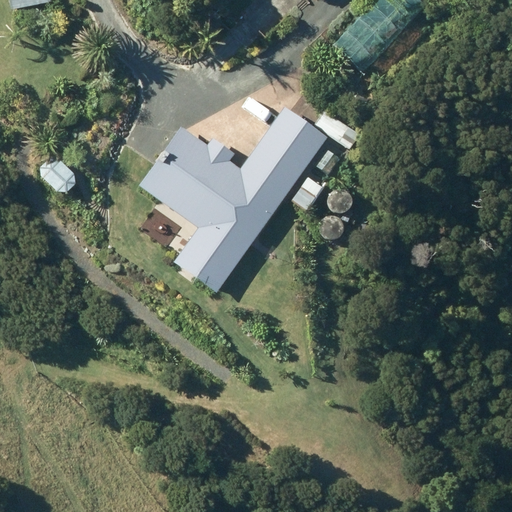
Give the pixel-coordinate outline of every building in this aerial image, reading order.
[(421,5),(415,0),(373,0),(336,42),(365,68),(421,5)] [(314,118),(345,146),(356,133),(325,105),(314,118)] [(173,264),(211,290),(316,136),(274,107),(232,169),(181,135),(141,194),(195,231),(173,264)] [(284,201),(299,211),(339,152),(324,142),(284,201)] [(72,177),(50,154),(33,171),(54,194),(72,177)]
